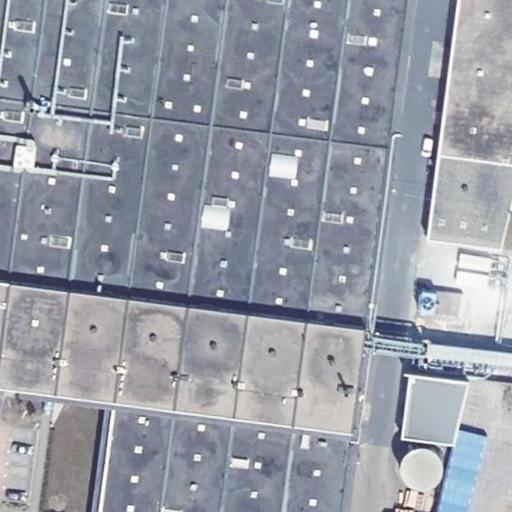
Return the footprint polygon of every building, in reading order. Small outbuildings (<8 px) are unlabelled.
[(0,0),(0,381),(115,396),(99,511),(343,511),(408,0),(0,0)] [(511,208),(511,0),(457,0),(427,231),(504,242),(511,208)] [(459,255),(459,266),(488,267),(489,256),(459,255)] [(458,318),(462,295),(421,287),(417,310),(458,318)] [(453,441),(469,378),(408,370),(400,434),(453,441)] [(440,487),(440,451),(404,452),(404,487),(440,487)]
